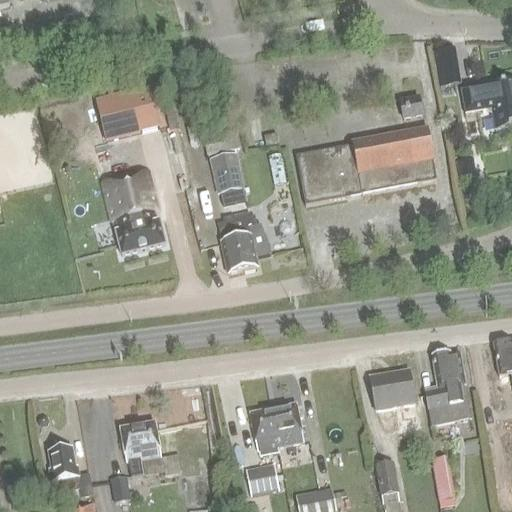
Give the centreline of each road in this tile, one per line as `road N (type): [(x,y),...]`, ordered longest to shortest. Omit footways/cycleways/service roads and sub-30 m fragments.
road 1 (residential): [(0,329),(420,263),(511,234)]
road 2 (primary): [(0,359),(511,296)]
road 3 (unclassified): [(0,390),(511,329)]
road 4 (residential): [(0,76),(231,50),(380,21)]
road 5 (residential): [(380,21),(511,25)]
